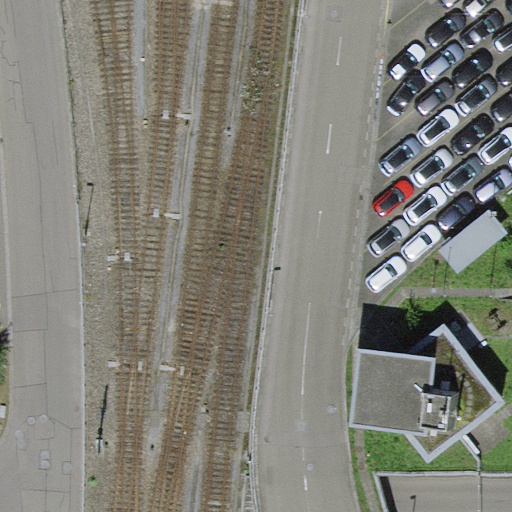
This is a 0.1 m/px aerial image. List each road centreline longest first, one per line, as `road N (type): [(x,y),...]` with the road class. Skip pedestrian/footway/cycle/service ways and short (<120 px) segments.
road 1 (unclassified): [(21,0),(41,260),(42,511)]
road 2 (unclassified): [(511,504),(0,508)]
